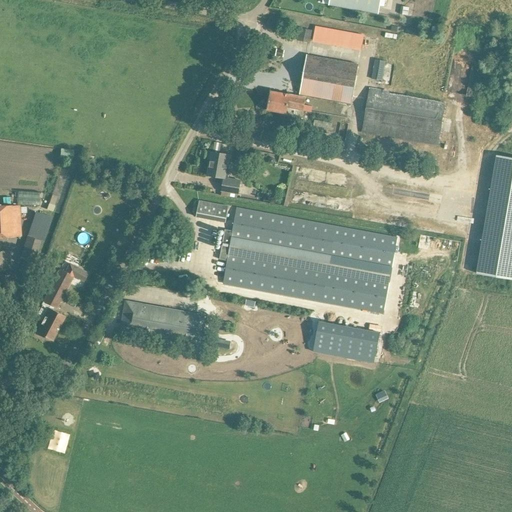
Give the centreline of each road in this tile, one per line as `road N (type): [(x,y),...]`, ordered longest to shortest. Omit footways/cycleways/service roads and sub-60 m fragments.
road 1 (unclassified): [(154,200),(253,22)]
road 2 (unclassified): [(104,297),(75,352),(49,380),(0,384)]
road 3 (unclassified): [(253,22),(130,0)]
